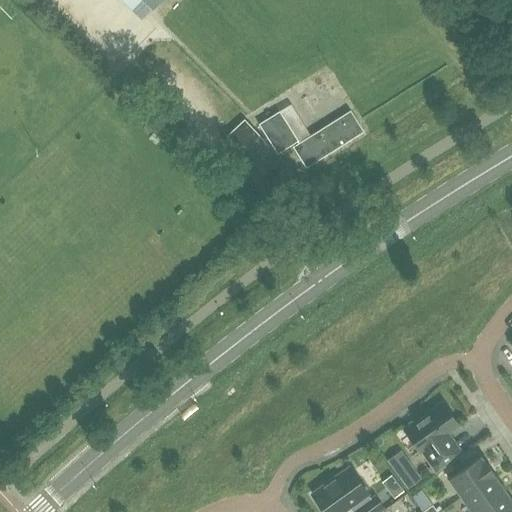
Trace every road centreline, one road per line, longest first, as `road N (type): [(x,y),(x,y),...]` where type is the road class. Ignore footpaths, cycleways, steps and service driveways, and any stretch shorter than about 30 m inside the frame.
road 1 (tertiary): [(40,511),(203,369),(391,233),(511,159)]
road 2 (residential): [(265,506),(289,463),(371,421),(453,362),(473,363)]
